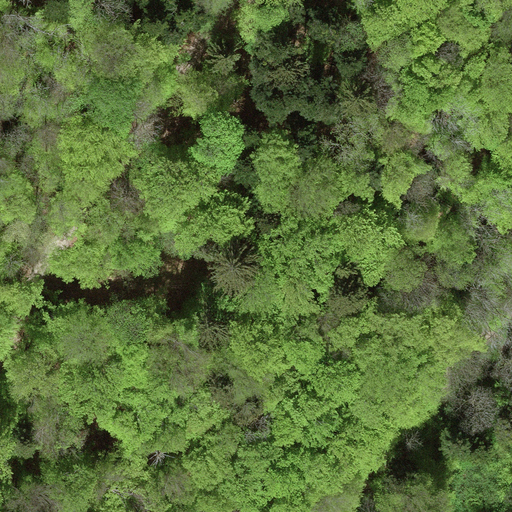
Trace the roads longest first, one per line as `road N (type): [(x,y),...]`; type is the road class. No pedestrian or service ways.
road 1 (track): [(228,0),(48,257),(0,341)]
road 2 (track): [(511,310),(320,511)]
